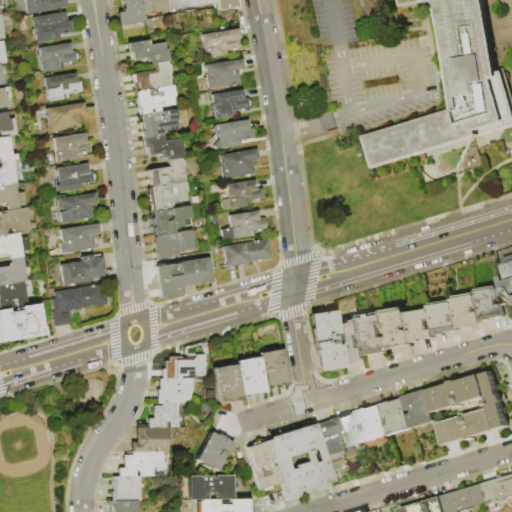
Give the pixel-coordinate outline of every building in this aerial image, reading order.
[(25,13),(23,0),(63,0),(65,7),(25,13)] [(140,0),(143,16),(144,22),(119,26),(117,13),(124,12),(122,0),(140,0)] [(163,0),(166,12),(143,16),(140,0),(163,0)] [(188,0),(190,8),(166,12),(163,0),(188,0)] [(188,0),(214,0),(214,4),(190,8),(188,0)] [(236,0),(238,9),(235,10),(235,9),(218,12),(216,0),(236,0)] [(485,0),(497,70),(505,69),(511,92),(511,158),(511,159),(510,155),(508,156),(506,151),(504,152),(503,148),(500,149),(498,143),(479,150),(479,149),(499,143),(504,141),(507,151),(504,151),(503,147),(504,152),(507,151),(508,155),(510,155),(511,159),(511,158),(511,127),(476,139),(484,167),(461,174),(483,167),(475,139),(474,139),(425,154),(427,161),(423,162),(424,166),(420,167),(425,185),(456,176),(425,185),(419,167),(424,166),(421,156),(374,170),(364,138),(453,110),(435,2),(424,4),(424,3),(401,7),(399,0),(485,0)] [(30,18),(62,13),(64,22),(67,21),(68,31),(62,32),(62,33),(58,34),(58,33),(55,33),(56,38),(34,41),(30,18)] [(202,35),(232,31),(231,29),(238,28),(239,39),(238,39),(240,49),(234,50),(234,51),(230,52),(230,50),(226,51),(227,56),(206,59),(202,35)] [(126,44),(149,41),(149,45),(163,43),(165,51),(167,50),(169,62),(166,63),(152,65),(150,65),(149,58),(130,61),(129,53),(128,53),(126,44)] [(36,48),(68,43),(69,51),(72,51),(74,61),(68,62),(69,63),(64,64),(64,63),(61,63),(61,68),(40,71),(36,48)] [(204,66),(242,60),(243,70),(241,70),(242,75),(239,76),(240,85),(234,86),(235,87),(230,88),(230,86),(208,90),(204,66)] [(152,65),(166,63),(167,65),(169,66),(170,72),(168,74),(170,87),(135,92),(132,75),(153,72),(152,65)] [(42,78),(74,73),(75,82),(78,81),(79,90),(74,91),(74,93),(70,93),(70,92),(59,93),(60,99),(45,101),(42,78)] [(135,92),(170,87),(172,86),(174,98),(172,98),(173,105),(159,108),(159,112),(140,115),(138,116),(134,92),(135,92)] [(211,95),(242,90),(243,100),(246,99),(248,109),(242,110),(243,112),(239,112),(239,111),(235,111),(236,116),(214,120),(211,95)] [(42,108),(81,102),(82,112),(77,113),(79,127),(73,128),(73,129),(69,130),(69,128),(46,132),(42,108)] [(159,112),(176,110),(178,122),(176,122),(177,130),(162,132),(163,136),(141,139),(140,132),(142,131),(140,115),(159,112)] [(0,112),(4,112),(5,118),(12,117),(15,134),(6,136),(0,136),(0,112)] [(214,126),(247,120),(249,130),(252,129),(253,139),(248,140),(248,141),(244,142),(244,140),(240,141),(241,146),(217,150),(213,146),(217,141),(218,140),(217,134),(211,130),(214,126)] [(50,138),(82,133),(83,142),(86,141),(88,151),(83,152),(83,154),(79,154),(79,153),(75,153),(76,158),(54,162),(50,138)] [(0,136),(6,136),(9,154),(14,153),(15,159),(10,160),(0,161),(0,136)] [(163,136),(164,142),(178,139),(179,147),(181,147),(183,158),(180,159),(167,161),(165,161),(165,159),(161,159),(160,155),(147,157),(146,148),(143,149),(141,139),(163,136)] [(217,156),(255,150),(257,160),(255,160),(256,166),(253,166),(254,175),(221,180),(217,156)] [(167,161),(180,159),(181,161),(183,162),(184,168),(182,169),(184,182),(151,188),(149,179),(147,179),(146,171),(168,168),(167,161)] [(0,161),(10,160),(14,183),(13,184),(0,185),(0,161)] [(53,168),(85,163),(87,172),(89,172),(91,182),(86,182),(86,184),(83,184),(82,183),(77,184),(78,189),(55,192),(54,183),(56,183),(53,168)] [(225,186),(254,181),(256,190),(261,189),(263,199),(257,200),(257,201),(254,202),(254,201),(249,202),(250,207),(236,209),(236,210),(222,212),(220,201),(228,199),(228,198),(227,198),(225,186)] [(151,188),(184,182),(185,182),(187,194),(185,194),(186,202),(171,204),(172,209),(153,212),(151,212),(147,190),(149,189),(149,188),(151,188)] [(0,185),(13,184),(15,195),(17,195),(16,193),(23,192),(24,200),(16,202),(16,208),(5,210),(3,203),(0,203),(0,185)] [(54,198),(93,192),(94,203),(89,203),(90,209),(88,209),(90,217),(84,218),(84,219),(80,220),(80,219),(58,222),(54,198)] [(5,210),(16,208),(24,207),(28,231),(11,233),(10,228),(3,229),(4,234),(0,234),(0,213),(1,213),(1,210),(5,210)] [(153,212),(172,209),(188,207),(190,219),(188,219),(189,226),(174,228),(175,233),(153,237),(152,228),(154,228),(152,213),(153,212)] [(222,241),(220,230),(229,228),(227,216),(257,211),(259,220),(264,220),(266,230),(259,231),(259,232),(256,232),(256,231),(252,232),(253,236),(222,241)] [(57,229),(96,222),(98,233),(94,233),(95,238),(91,239),(93,248),(59,253),(57,242),(60,242),(57,229)] [(153,237),(175,233),(190,231),(193,250),(177,253),(177,258),(157,261),(153,238),(154,238),(153,237)] [(0,236),(16,234),(17,238),(26,237),(28,250),(19,251),(20,257),(7,259),(6,253),(0,253),(0,236)] [(222,247),(252,242),(252,241),(256,241),(256,242),(268,240),(271,259),(247,263),(248,265),(225,268),(222,247)] [(57,264),(77,261),(77,256),(90,254),(90,257),(99,256),(101,265),(100,266),(100,268),(101,267),(101,271),(101,276),(87,278),(87,281),(69,284),(69,285),(65,286),(65,285),(60,285),(57,264)] [(20,257),(21,260),(27,259),(29,266),(22,267),(24,281),(21,281),(0,284),(0,266),(8,265),(7,259),(20,257)] [(511,289),(502,291),(502,289),(500,278),(505,277),(503,260),(511,257),(511,289)] [(155,267),(209,258),(213,282),(182,287),(183,295),(160,299),(155,267)] [(0,284),(21,281),(25,306),(19,306),(14,307),(13,299),(10,299),(11,308),(6,308),(0,308),(0,284)] [(50,291),(87,286),(87,284),(90,284),(90,285),(98,284),(99,294),(102,293),(104,303),(84,306),(84,307),(58,312),(59,313),(67,312),(68,323),(52,326),(50,311),(51,311),(49,299),(51,298),(50,291)] [(502,291),(503,299),(499,300),(500,305),(504,305),(506,317),(492,319),(492,321),(483,322),(481,312),(480,306),(479,296),(478,292),(480,292),(479,290),(500,287),(501,289),(502,289),(502,291)] [(483,322),(484,326),(460,330),(456,303),(455,299),(456,299),(456,298),(477,294),(477,296),(479,296),(480,306),(476,307),(477,312),(481,312),(483,322)] [(460,330),(460,331),(445,334),(446,335),(436,337),(435,330),(433,320),(432,310),(431,307),(433,306),(432,304),(454,301),(454,303),(456,303),(460,330)] [(0,308),(6,308),(6,312),(19,310),(19,306),(25,306),(37,304),(41,326),(42,326),(44,335),(0,341),(0,308)] [(409,313),(411,327),(406,328),(406,331),(411,330),(413,344),(414,346),(389,349),(388,338),(390,338),(389,332),(387,333),(385,324),(384,313),(383,312),(408,308),(409,313)] [(436,337),(436,338),(422,341),(422,342),(413,344),(411,330),(411,327),(409,313),(432,310),(433,320),(429,321),(430,330),(435,330),(436,337)] [(336,324),(338,334),(312,338),(308,315),(334,311),(336,324)] [(389,349),(390,353),(366,357),(365,348),(363,338),(365,337),(364,332),(362,332),(360,320),(360,317),(384,313),(385,324),(381,325),(383,338),(388,337),(388,338),(389,349)] [(366,357),(367,361),(343,365),(340,348),(342,348),(341,343),(339,344),(338,334),(336,324),(360,320),(362,332),(363,334),(358,334),(360,349),(365,348),(366,357)] [(340,348),(343,365),(343,368),(317,372),(313,344),(329,341),(328,337),(334,336),(335,345),(339,345),(340,348)] [(257,358),(256,354),(281,350),(287,385),(277,387),(276,385),(262,388),(257,358)] [(189,354),(204,354),(204,377),(193,377),(193,379),(190,379),(160,380),(160,370),(163,370),(163,362),(165,362),(165,357),(180,356),(180,358),(189,358),(189,354)] [(233,365),(232,362),(257,358),(262,388),(263,392),(253,394),(253,393),(238,395),(233,365)] [(210,369),(233,365),(238,395),(239,401),(231,402),(230,401),(223,402),(223,401),(215,403),(210,369)] [(444,446),(437,425),(491,409),(487,398),(434,414),(427,391),(451,384),(450,382),(457,381),(457,382),(492,372),(499,396),(501,396),(503,403),(502,403),(509,427),(474,437),(475,439),(468,441),(468,439),(444,446)] [(160,380),(190,379),(190,390),(188,390),(188,401),(183,401),(183,403),(175,404),(159,404),(155,404),(155,391),(157,391),(157,380),(160,380)] [(427,391),(434,414),(437,423),(414,430),(411,420),(416,418),(413,410),(408,411),(405,400),(404,398),(427,391)] [(414,430),(391,436),(388,426),(392,425),(390,417),(386,418),(382,406),(382,405),(392,401),(393,403),(405,400),(408,411),(411,420),(414,430)] [(159,404),(175,404),(176,428),(167,428),(167,423),(163,423),(163,428),(146,429),(146,420),(151,420),(151,406),(159,406),(159,404)] [(391,436),(389,437),(390,440),(371,446),(370,443),(366,444),(357,414),(359,413),(358,412),(369,408),(370,410),(382,406),(386,418),(388,426),(391,436)] [(357,414),(366,444),(345,450),(344,448),(342,441),(346,439),(343,431),(339,433),(335,419),(347,416),(347,417),(357,414)] [(345,450),(349,466),(326,473),(315,434),(318,433),(315,425),(327,421),(326,420),(335,417),(335,419),(339,433),(341,437),(336,438),(339,450),(344,448),(345,450)] [(315,434),(326,473),(331,489),(316,493),(314,487),(300,491),(302,497),(284,503),(278,484),(273,466),(271,459),(266,441),(265,438),(312,424),(315,434)] [(146,429),(163,428),(165,428),(165,452),(160,452),(130,453),(129,453),(129,443),(135,443),(135,429),(146,429)] [(190,460),(205,432),(212,436),(213,434),(221,439),(221,440),(228,444),(226,448),(225,448),(221,455),(215,451),(212,457),(219,461),(213,472),(206,468),(205,470),(196,465),(197,464),(190,460)] [(278,484),(255,491),(243,448),(266,441),(271,459),(267,460),(269,463),(268,464),(269,467),(273,466),(278,484)] [(130,453),(160,452),(161,463),(164,463),(164,477),(138,477),(116,478),(116,469),(122,469),(122,456),(130,456),(130,453)] [(184,476),(230,475),(230,500),(225,500),(215,500),(210,500),(210,494),(204,494),(204,497),(197,497),(197,499),(194,499),(194,501),(192,501),(184,501),(184,476)] [(482,485),(482,484),(511,475),(511,497),(507,499),(508,500),(497,504),(498,508),(491,510),(489,506),(488,506),(488,504),(482,485)] [(116,478),(138,477),(138,501),(135,501),(109,502),(109,492),(111,492),(111,478),(116,478)] [(446,511),(442,497),(482,485),(488,504),(486,505),(488,511),(485,511),(475,511),(474,508),(461,511),(446,511)] [(428,511),(426,503),(427,502),(427,501),(442,497),(446,511),(428,511)] [(210,500),(215,500),(215,505),(225,505),(225,500),(230,500),(248,500),(248,503),(250,503),(250,511),(192,511),(192,501),(194,501),(210,500)] [(109,502),(135,501),(135,511),(107,511),(107,502),(109,502)] [(400,511),(400,509),(422,503),(422,504),(426,503),(428,511),(400,511)]
